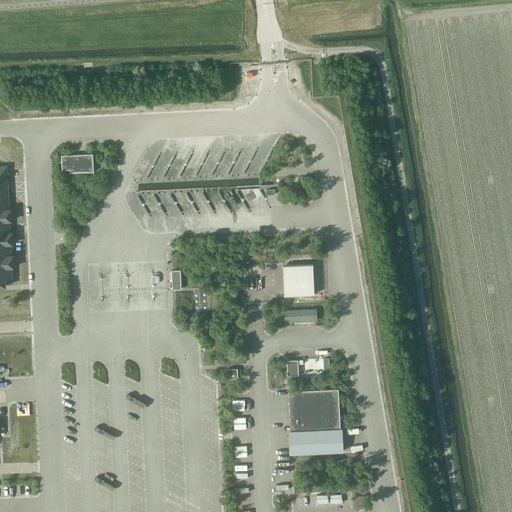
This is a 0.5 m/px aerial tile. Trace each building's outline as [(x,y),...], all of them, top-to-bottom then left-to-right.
[(69,173),(93,171),(92,153),(61,155),(61,169),(69,169),(69,173)] [(11,255),(10,244),(12,244),(11,231),(10,232),(9,221),(11,221),(10,208),(9,208),(6,165),(0,165),(0,286),(5,286),(5,279),(12,279),(11,267),(13,267),(12,255),(11,255)] [(284,295),(314,294),(312,264),(282,265),(284,295)] [(172,289),(181,289),(180,270),(171,270),(172,289)] [(285,321),(316,319),(316,309),(284,311),(285,321)] [(287,376),(298,375),(297,359),(287,360),(287,376)] [(227,379),(237,378),(237,368),(226,368),(227,379)] [(288,391),(290,431),(340,428),(338,389),(288,391)] [(342,428),(340,428),(290,431),(288,431),(289,453),(343,451),(342,428)]
